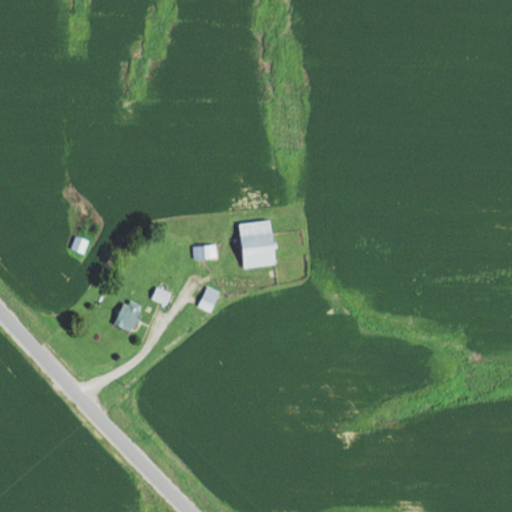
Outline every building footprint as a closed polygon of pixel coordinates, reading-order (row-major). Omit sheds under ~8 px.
[(275,264),(271,219),(239,222),(242,267),(275,264)] [(70,247),(83,253),(88,240),(75,235),(70,247)] [(197,305),(210,311),(219,291),(207,285),(197,305)] [(170,293),(156,286),(151,296),(165,304),(170,293)] [(114,324),(130,331),(142,305),(125,298),(114,324)]
